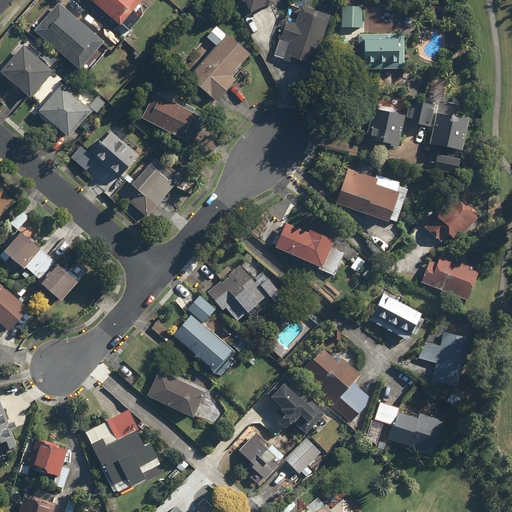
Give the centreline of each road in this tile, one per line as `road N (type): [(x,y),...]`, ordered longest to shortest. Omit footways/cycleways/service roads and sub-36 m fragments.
road 1 (residential): [(0,138),(157,271)]
road 2 (residential): [(157,271),(288,122)]
road 3 (residential): [(59,368),(84,353),(157,271)]
